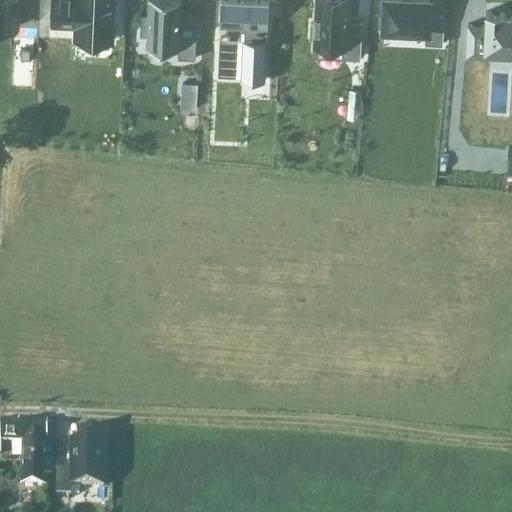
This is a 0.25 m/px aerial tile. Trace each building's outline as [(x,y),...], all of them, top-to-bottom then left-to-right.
[(0,0),(0,26),(16,27),(17,0),(0,0)] [(54,0),(53,25),(77,26),(76,40),(112,42),(114,0),(54,0)] [(141,13),(140,35),(147,35),(146,47),(178,48),(177,58),(195,58),(197,17),(180,16),(181,0),(148,0),(148,14),(141,13)] [(227,0),(220,0),(220,25),(243,26),(242,38),(226,37),(225,62),(240,63),(240,76),(240,79),(241,79),(241,75),(264,76),(263,80),(265,80),(268,2),(227,0)] [(311,23),(310,37),(314,37),(314,44),(313,56),(345,57),(359,58),(360,33),(347,32),(349,0),(315,0),(315,23),(311,23)] [(384,0),(384,28),(426,30),(425,43),(442,43),(443,14),(428,14),(428,0),(384,0)] [(467,24),(466,57),(485,58),(486,50),(511,51),(511,14),(504,14),(504,12),(486,11),(485,25),(467,24)] [(33,40),(13,39),(11,87),(31,88),(33,40)] [(61,86),(42,86),(41,110),(60,110),(61,86)] [(361,91),(349,90),(348,105),(359,106),(361,91)] [(54,424),(48,423),(48,420),(1,419),(0,439),(22,440),(21,487),(46,487),(46,476),(53,476),(54,424)] [(56,470),(55,496),(71,496),(71,486),(103,487),(104,431),(81,431),(80,442),(70,442),(69,471),(56,470)]
